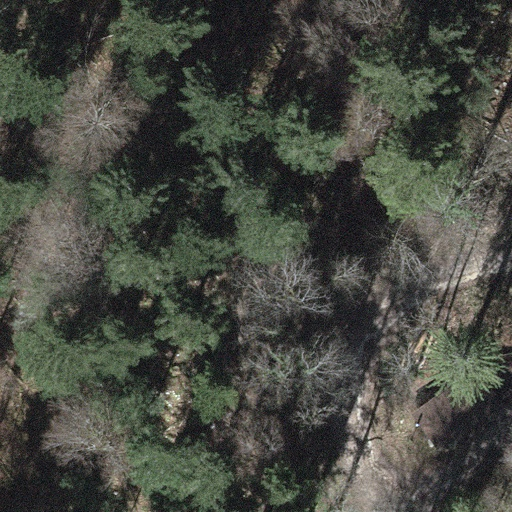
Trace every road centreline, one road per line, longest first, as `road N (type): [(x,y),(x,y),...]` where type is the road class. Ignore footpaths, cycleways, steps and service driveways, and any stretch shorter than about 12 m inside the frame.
road 1 (track): [(388,511),(407,491),(373,408),(392,336),(453,295),(511,276)]
road 2 (track): [(511,430),(407,491)]
